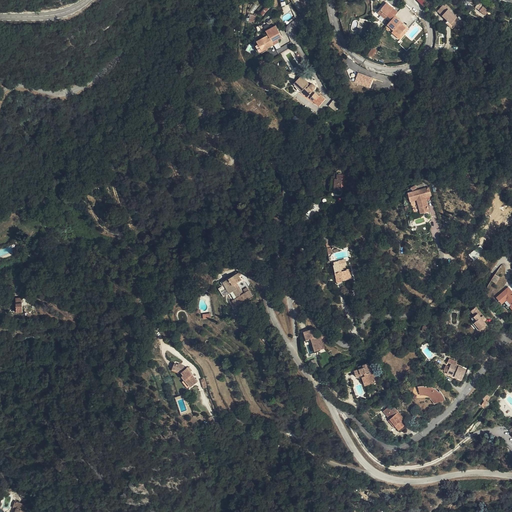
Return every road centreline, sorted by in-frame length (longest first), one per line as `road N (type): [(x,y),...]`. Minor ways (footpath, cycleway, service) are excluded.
road 1 (unclassified): [(0,94),(17,84),(68,91),(173,24),(185,26),(219,130),(245,157),(283,171),(281,251),(269,304)]
road 2 (residential): [(511,475),(419,480),(371,470),(269,304)]
road 3 (unknown): [(339,423),(388,450),(405,448),(457,406),(511,331)]
road 4 (unknown): [(339,423),(370,461),(389,468),(439,463),(491,430),(511,434)]
road 5 (residential): [(330,0),(347,49),(372,66),(402,69),(430,47),(430,30),(410,0)]
